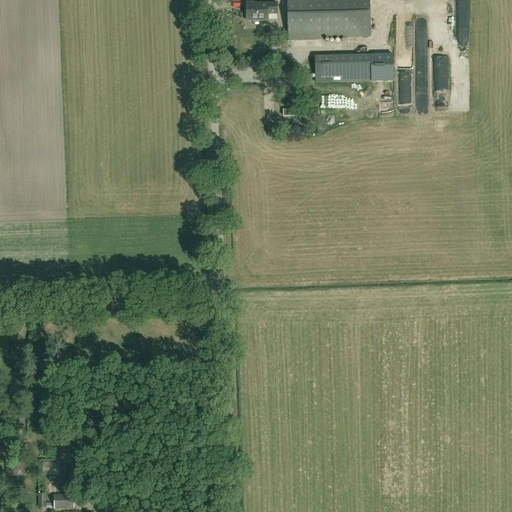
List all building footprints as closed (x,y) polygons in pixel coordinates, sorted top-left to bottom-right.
[(370,35),(368,0),(287,0),(289,40),(324,39),(324,37),(370,35)] [(268,14),(277,13),(277,3),(254,4),(254,2),(247,2),(247,20),(268,20),(268,14)] [(315,56),(316,82),(372,80),(371,54),(315,56)] [(437,66),(438,111),(449,110),(448,65),(437,66)] [(414,68),(401,68),(401,116),(414,116),(414,68)] [(419,75),(419,91),(430,92),(430,75),(419,75)] [(263,86),(250,86),(252,138),(265,138),(263,86)] [(79,449),(60,448),(60,462),(67,462),(67,493),(80,492),(79,462),(79,449)] [(44,475),(58,475),(59,462),(44,462),(44,475)] [(46,508),(47,494),(38,494),(37,508),(46,508)] [(73,509),(74,495),(54,495),(54,509),(73,509)]
